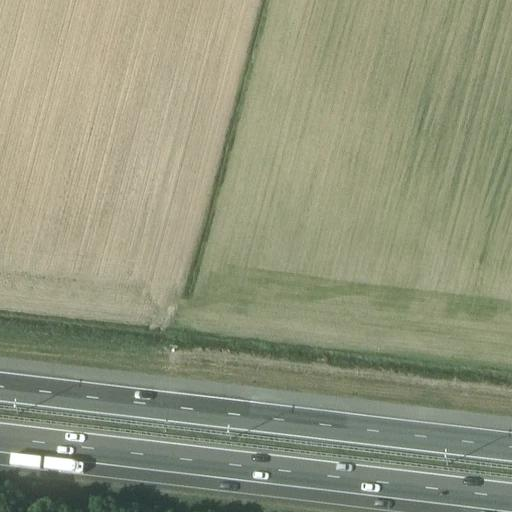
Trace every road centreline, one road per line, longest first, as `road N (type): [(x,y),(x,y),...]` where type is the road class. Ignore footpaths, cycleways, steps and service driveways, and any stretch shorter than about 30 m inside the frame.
road 1 (motorway): [(511,447),(0,386)]
road 2 (motorway): [(0,438),(511,498)]
